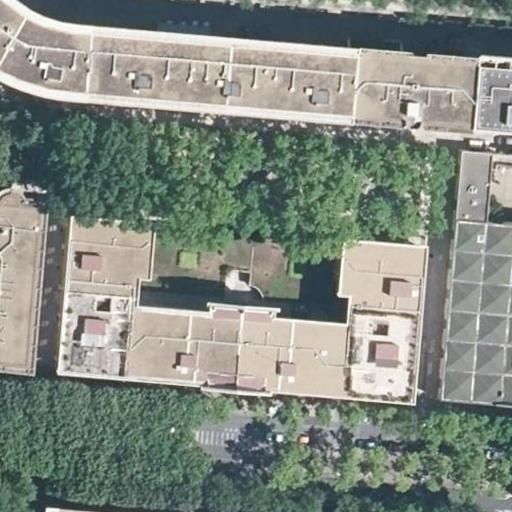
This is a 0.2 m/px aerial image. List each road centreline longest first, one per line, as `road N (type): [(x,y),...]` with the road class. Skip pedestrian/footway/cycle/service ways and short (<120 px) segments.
road 1 (tertiary): [(223,484),(511,511)]
road 2 (tertiary): [(511,446),(227,419)]
road 3 (tertiary): [(227,419),(0,395)]
road 4 (tertiary): [(9,464),(223,484)]
